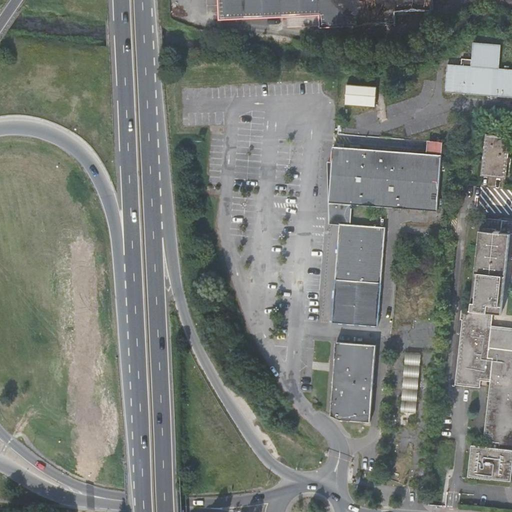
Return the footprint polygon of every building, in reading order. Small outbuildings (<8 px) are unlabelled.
[(217,0),(219,20),(288,16),(289,25),(319,23),(319,27),(396,23),(395,10),(432,8),(431,0),(217,0)] [(511,44),(473,41),(472,59),(471,65),(461,65),(448,64),(446,91),(511,96),(511,44)] [(346,103),(375,105),(377,85),(347,83),(346,103)] [(478,177),(503,179),(507,138),(483,136),(478,177)] [(335,145),(334,164),(331,203),(346,204),(352,204),(437,210),(441,152),(350,146),(335,145)] [(342,227),(342,226),(345,222),(346,204),(331,203),(330,205),(330,226),(342,227)] [(506,260),(511,260),(511,222),(485,220),(484,232),(478,231),(471,312),(470,321),(463,320),(456,386),(481,388),(481,381),(490,382),(485,436),(490,436),(489,448),(472,446),(469,477),(511,481),(511,328),(492,327),(493,314),(501,315),(506,260)] [(351,223),(345,222),(342,226),(342,227),(336,320),(339,320),(379,323),(386,225),(351,223)] [(334,413),(343,417),(373,419),(378,341),(338,339),(334,413)] [(400,415),(416,417),(422,357),(406,356),(400,415)]
